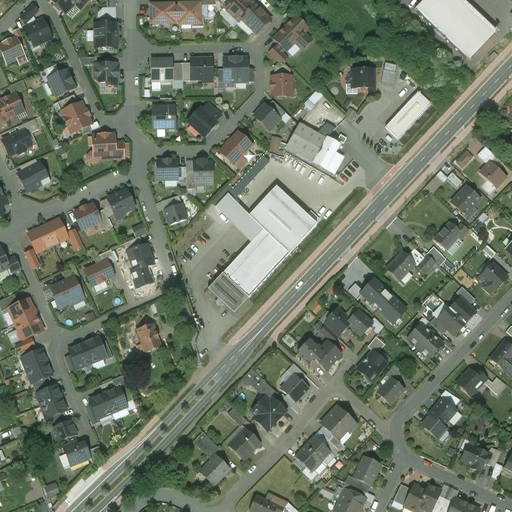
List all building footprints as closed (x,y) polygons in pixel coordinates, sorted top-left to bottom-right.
[(50,0),(55,5),(55,8),(59,11),(62,11),(65,14),(74,5),(80,10),(86,4),(81,0),(78,3),(74,0),(50,0)] [(232,0),(215,0),(215,7),(216,7),(216,1),(224,9),(224,8),(232,0)] [(232,0),(224,8),(238,23),(241,21),(241,20),(255,6),(248,0),(232,0)] [(497,33),(462,0),(424,0),(414,11),(468,63),(497,33)] [(199,5),(179,6),(179,9),(179,22),(179,26),(192,26),(192,29),(203,29),(203,19),(200,19),(199,7),(199,5)] [(38,12),(32,6),(24,15),(29,20),(33,17),(38,12)] [(173,6),(150,6),(150,25),(173,25),(173,9),(173,6)] [(255,6),(241,20),(241,21),(258,38),(271,25),(269,23),(270,21),(255,6)] [(29,20),(24,15),(19,19),(26,25),(26,24),(29,20)] [(43,23),(38,25),(38,24),(36,24),(33,17),(29,20),(26,24),(28,28),(25,29),(31,43),(36,41),(38,45),(46,41),(45,40),(50,38),(43,23)] [(295,17),(273,40),(286,53),(294,45),(297,45),(303,50),(311,42),(304,34),(308,30),(295,17)] [(116,49),(116,25),(94,26),(95,49),(116,49)] [(18,31),(13,33),(16,40),(17,43),(23,40),(18,31)] [(10,41),(3,44),(3,46),(0,47),(0,52),(6,65),(24,57),(21,50),(17,43),(16,40),(10,42),(10,41)] [(23,40),(17,43),(21,50),(26,47),(23,40)] [(286,59),(275,48),(269,54),(280,65),(286,59)] [(235,84),(235,59),(223,60),(223,71),(224,84),(235,84)] [(247,84),(247,71),(247,59),(235,59),(235,84),(247,84)] [(211,60),(190,60),(190,65),(191,82),(212,81),(211,60)] [(165,61),(165,62),(157,62),(157,61),(151,61),(151,83),(172,83),(172,77),(182,77),(182,65),(172,65),(171,61),(165,61)] [(394,84),(396,65),(384,64),(382,83),(394,84)] [(190,65),(182,65),(182,82),(182,83),(191,82),(190,65)] [(96,66),(94,66),(94,67),(95,80),(100,84),(107,84),(107,87),(116,87),(116,78),(117,78),(117,72),(116,72),(116,66),(96,66)] [(56,67),(39,74),(44,85),(49,83),(48,80),(59,75),(56,67)] [(290,71),(286,67),(274,67),(274,78),(290,78),(290,71)] [(374,71),(352,71),(352,75),(347,80),(352,86),(356,86),(356,89),(374,89),(374,71)] [(59,75),(48,80),(49,83),(52,90),(52,92),(53,96),(55,97),(56,98),(74,90),(66,72),(59,75)] [(274,78),(271,78),(271,85),(270,85),(270,91),(271,91),(272,96),(274,96),(274,98),(289,98),(289,90),(291,90),(291,78),(290,78),(274,78)] [(22,82),(8,89),(11,97),(15,95),(15,96),(26,91),(22,82)] [(311,109),(322,97),(317,92),(306,103),(311,109)] [(417,93),(385,129),(397,141),(430,105),(417,93)] [(0,124),(7,121),(6,120),(16,116),(15,113),(22,111),(15,96),(15,95),(11,97),(3,101),(3,102),(0,103),(0,124)] [(73,97),(57,104),(61,113),(77,106),(73,97)] [(182,102),(165,102),(165,109),(174,109),(174,112),(182,112),(182,102)] [(272,102),(267,108),(280,121),(285,115),(272,102)] [(61,113),(61,114),(64,120),(61,121),(65,130),(68,129),(71,135),(91,126),(87,118),(89,118),(86,111),(85,112),(81,104),(77,106),(61,113)] [(264,106),(253,118),(268,133),(280,121),(267,108),(264,106)] [(220,117),(208,107),(203,113),(214,123),(220,117)] [(165,109),(152,109),(152,131),(166,131),(166,132),(176,132),(176,121),(174,121),(174,112),(174,109),(165,109)] [(203,113),(200,110),(194,116),(196,117),(189,125),(204,139),(212,129),(211,128),(215,124),(216,125),(214,123),(203,113)] [(354,120),(357,113),(350,110),(347,117),(354,120)] [(34,121),(17,129),(20,134),(24,132),(26,137),(38,131),(34,121)] [(326,141),(299,126),(287,147),(314,162),(312,165),(324,172),(324,171),(334,154),(339,146),(327,139),(326,141)] [(20,134),(2,143),(9,158),(16,154),(17,155),(20,156),(24,154),(25,151),(24,150),(31,147),(26,137),(24,132),(20,134)] [(238,135),(220,154),(233,166),(251,147),(238,135)] [(106,136),(101,136),(100,138),(92,138),(93,159),(114,158),(115,158),(114,145),(114,137),(108,138),(106,136)] [(271,153),(281,155),(283,138),(272,137),(271,153)] [(122,145),(114,145),(115,158),(114,158),(115,160),(123,160),(122,145)] [(495,158),(485,148),(477,157),(487,167),(489,164),(490,164),(495,158)] [(466,151),(455,162),(463,169),(474,158),(466,151)] [(334,154),(324,171),(333,176),(343,159),(334,154)] [(35,161),(19,168),(22,174),(38,166),(35,161)] [(170,162),(163,162),(163,163),(157,163),(157,181),(176,181),(177,181),(177,169),(176,163),(170,163),(170,162)] [(205,162),(197,162),(197,164),(193,164),(194,172),(194,186),(212,186),(211,164),(205,164),(205,162)] [(490,164),(489,164),(487,167),(480,174),(495,189),(505,179),(490,164)] [(22,174),(18,176),(26,193),(34,189),(34,191),(42,187),(50,183),(46,176),(44,177),(38,166),(22,174)] [(186,173),(186,169),(177,169),(177,181),(176,181),(176,185),(186,185),(186,173)] [(194,172),(186,173),(186,185),(186,191),(195,190),(194,186),(194,172)] [(461,184),(451,174),(446,180),(456,189),(461,184)] [(466,188),(451,205),(462,215),(461,216),(465,220),(467,218),(464,216),(479,201),(466,188)] [(276,189),(249,218),(263,231),(289,255),(316,226),(276,189)] [(113,197),(107,200),(114,216),(123,219),(126,214),(134,210),(131,203),(133,203),(129,195),(127,195),(125,192),(117,195),(114,194),(113,197)] [(251,244),(263,231),(249,218),(228,196),(216,208),(251,244)] [(81,211),(74,215),(82,232),(97,225),(100,223),(96,215),(92,206),(86,209),(85,208),(80,210),(81,211)] [(186,221),(181,206),(164,212),(169,227),(186,221)] [(103,211),(96,215),(100,223),(97,225),(101,232),(111,228),(103,211)] [(204,214),(185,235),(191,240),(193,237),(197,240),(214,222),(204,214)] [(59,222),(43,229),(51,247),(67,240),(59,222)] [(132,229),(136,238),(147,233),(143,224),(132,229)] [(448,224),(434,241),(446,252),(457,239),(463,233),(458,229),(456,231),(448,224)] [(468,232),(461,225),(458,229),(463,233),(457,239),(460,242),(468,232)] [(43,229),(27,236),(36,254),(51,247),(43,229)] [(251,244),(222,275),(228,280),(248,299),(289,255),(263,231),(251,244)] [(83,248),(75,232),(68,235),(75,251),(83,248)] [(139,238),(123,246),(126,254),(128,254),(128,253),(143,248),(139,238)] [(143,248),(128,253),(128,254),(134,272),(144,268),(145,270),(153,268),(152,266),(153,266),(146,247),(143,248)] [(495,255),(486,247),(482,252),(490,260),(495,255)] [(0,249),(0,273),(8,269),(9,269),(6,262),(0,249)] [(111,251),(98,257),(102,264),(106,262),(108,267),(116,263),(111,251)] [(39,268),(32,252),(24,255),(32,271),(39,268)] [(400,255),(386,270),(398,281),(412,266),(400,255)] [(426,256),(415,268),(424,276),(435,264),(426,256)] [(14,258),(6,262),(9,269),(8,269),(11,275),(20,271),(14,258)] [(102,264),(84,272),(91,288),(113,278),(108,267),(106,262),(102,264)] [(492,265),(480,278),(487,284),(482,289),(489,295),(494,290),(495,292),(507,279),(492,265)] [(74,268),(62,274),(66,282),(73,279),(75,282),(80,280),(74,268)] [(374,284),(362,272),(351,284),(363,296),(364,295),(374,284)] [(222,275),(207,291),(218,300),(223,305),(233,315),(248,299),(228,280),(222,275)] [(66,282),(51,289),(56,300),(54,301),(58,310),(68,305),(69,307),(77,304),(76,301),(82,299),(75,282),(73,279),(66,282)] [(374,284),(364,295),(375,306),(386,295),(374,284)] [(470,305),(475,300),(462,287),(449,300),(452,302),(448,306),(465,323),(476,311),(470,305)] [(404,305),(395,296),(390,302),(399,310),(404,305)] [(28,301),(8,311),(15,326),(35,317),(28,301)] [(166,301),(155,305),(158,316),(170,312),(166,301)] [(399,310),(390,302),(387,305),(396,314),(399,310)] [(438,321),(437,322),(447,331),(454,337),(465,325),(449,309),(438,321)] [(349,321),(337,310),(337,311),(334,311),(331,314),(331,317),(327,321),(341,334),(348,326),(346,324),(349,321)] [(349,321),(346,324),(348,326),(361,338),(372,326),(357,312),(349,321)] [(35,317),(15,326),(19,333),(18,336),(20,341),(23,342),(43,333),(35,317)] [(429,324),(423,318),(416,326),(419,328),(421,325),(426,330),(431,326),(429,324)] [(438,321),(435,318),(429,324),(431,326),(442,337),(447,331),(437,322),(438,321)] [(379,332),(384,327),(376,320),(371,325),(379,332)] [(341,334),(327,321),(328,322),(324,326),(325,328),(337,338),(341,334)] [(153,325),(136,331),(141,345),(137,347),(140,356),(161,348),(153,325)] [(426,330),(421,325),(419,328),(407,340),(429,360),(443,346),(426,330)] [(337,338),(325,328),(321,333),(332,343),(337,338)] [(384,346),(375,338),(367,349),(372,353),(372,352),(376,356),(384,346)] [(98,339),(83,345),(91,364),(105,359),(106,358),(100,345),(98,339)] [(311,340),(297,354),(308,366),(314,360),(313,359),(321,352),(320,351),(321,350),(311,340)] [(112,359),(106,342),(100,345),(106,358),(105,359),(106,361),(112,359)] [(321,350),(320,351),(321,352),(313,359),(314,360),(326,371),(340,356),(327,343),(321,350)] [(511,360),(511,361),(511,360),(511,349),(504,343),(491,359),(497,364),(495,366),(503,372),(503,371),(511,378),(511,360)] [(83,345),(68,351),(71,357),(76,371),(77,370),(91,364),(83,345)] [(36,347),(19,355),(21,360),(38,353),(36,347)] [(38,353),(21,360),(27,372),(46,364),(41,352),(38,353)] [(376,356),(372,352),(372,353),(356,371),(371,384),(387,365),(376,356)] [(76,371),(71,357),(65,359),(72,376),(78,373),(77,370),(76,371)] [(46,364),(27,372),(32,385),(48,378),(51,376),(46,364)] [(306,378),(293,366),(287,372),(293,378),(294,377),(301,384),(306,378)] [(402,374),(393,367),(388,373),(397,380),(402,374)] [(251,371),(240,382),(245,386),(248,384),(256,391),(258,388),(257,388),(263,382),(251,371)] [(476,377),(469,371),(456,385),(469,398),(486,380),(479,373),(476,377)] [(123,377),(111,382),(114,388),(120,385),(122,391),(128,388),(123,377)] [(293,378),(281,391),(295,403),(307,390),(301,384),(294,377),(293,378)] [(48,378),(32,385),(34,390),(50,383),(48,378)] [(386,378),(380,384),(383,388),(390,381),(386,378)] [(505,386),(496,379),(491,385),(494,387),(494,386),(500,392),(505,386)] [(383,388),(377,395),(389,407),(404,391),(391,380),(383,388)] [(267,385),(263,382),(257,388),(258,388),(261,391),(267,385)] [(50,383),(34,390),(36,396),(53,389),(50,383)] [(275,393),(267,385),(261,391),(269,399),(270,399),(275,393)] [(500,392),(494,386),(494,387),(490,391),(496,397),(500,392)] [(53,389),(36,396),(41,408),(61,400),(56,387),(53,389)] [(261,391),(258,388),(256,391),(269,404),(272,401),(270,399),(269,399),(261,391)] [(118,389),(104,395),(111,414),(126,408),(118,389)] [(104,395),(89,401),(91,407),(97,420),(111,414),(104,395)] [(61,400),(41,408),(46,420),(63,413),(66,412),(61,400)] [(269,404),(253,420),(266,433),(285,413),(272,400),(272,401),(269,404)] [(456,412),(442,400),(429,416),(430,417),(442,427),(456,412)] [(126,405),(129,411),(136,408),(134,402),(126,405)] [(475,412),(462,404),(458,410),(466,416),(471,419),(475,412)] [(91,407),(85,409),(92,426),(99,423),(97,420),(91,407)] [(337,408),(330,416),(321,426),(320,425),(320,426),(332,438),(336,441),(337,440),(340,443),(356,426),(337,408)] [(246,422),(233,410),(227,416),(240,428),(246,422)] [(63,413),(46,420),(48,425),(65,419),(63,413)] [(442,427),(430,417),(421,427),(437,441),(446,430),(442,427)] [(65,419),(48,425),(51,431),(67,424),(65,419)] [(472,421),(473,432),(486,431),(485,420),(472,421)] [(67,424),(51,431),(56,444),(76,436),(70,423),(67,424)] [(245,430),(239,437),(240,438),(230,448),(244,461),(260,445),(245,430)] [(203,433),(194,442),(210,458),(219,449),(203,433)] [(323,447),(313,437),(304,448),(321,464),(330,454),(331,454),(323,447)] [(336,441),(332,438),(328,443),(339,453),(344,448),(340,443),(337,440),(336,441)] [(469,443),(462,440),(457,450),(464,454),(468,447),(469,443)] [(76,442),(62,447),(64,453),(78,447),(76,442)] [(339,453),(328,443),(323,447),(331,454),(330,454),(335,458),(339,453)] [(78,447),(64,453),(65,455),(70,467),(88,460),(88,459),(89,459),(90,459),(87,453),(84,445),(78,448),(78,447)] [(468,447),(464,454),(461,462),(472,467),(470,469),(479,473),(483,464),(486,465),(490,457),(468,447)] [(98,448),(87,453),(90,459),(89,459),(93,467),(102,458),(98,448)] [(321,464),(304,448),(294,458),(305,469),(311,474),(314,472),(321,464)] [(493,450),(490,457),(486,465),(494,469),(496,465),(501,454),(493,450)] [(330,454),(321,464),(325,468),(328,468),(335,461),(335,458),(330,454)] [(65,455),(59,458),(64,469),(70,467),(65,455)] [(216,457),(201,473),(214,485),(229,470),(216,457)] [(381,466),(363,458),(353,479),(358,482),(370,487),(381,466)] [(502,468),(496,465),(494,469),(490,478),(496,481),(502,468)] [(314,472),(311,474),(305,469),(301,473),(312,483),(318,476),(314,472)] [(370,487),(358,482),(355,489),(365,494),(367,494),(370,487)] [(53,486),(44,490),(48,499),(57,495),(53,486)] [(411,491),(400,486),(393,502),(403,507),(411,491)] [(411,491),(403,507),(413,511),(416,511),(419,508),(418,507),(425,492),(413,487),(411,491)] [(440,493),(428,487),(425,492),(418,507),(419,508),(427,511),(431,511),(438,497),(440,493)] [(355,489),(353,488),(350,493),(363,499),(365,494),(355,489)] [(350,493),(345,491),(339,503),(359,511),(364,500),(363,499),(350,493)] [(281,511),(283,510),(255,497),(248,511),(281,511)] [(438,497),(431,511),(440,511),(445,500),(438,497)] [(453,504),(449,511),(463,511),(467,505),(455,499),(453,504)] [(445,500),(440,511),(449,511),(453,504),(445,500)] [(358,511),(359,511),(339,503),(335,511),(358,511)]
